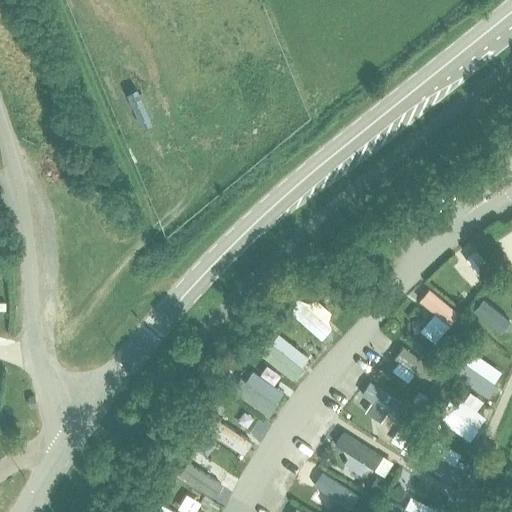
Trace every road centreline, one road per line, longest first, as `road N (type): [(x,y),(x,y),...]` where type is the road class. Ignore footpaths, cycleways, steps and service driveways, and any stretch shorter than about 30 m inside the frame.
road 1 (tertiary): [(85,421),(203,273),(511,14)]
road 2 (unclassified): [(85,421),(42,384),(25,231),(0,117)]
